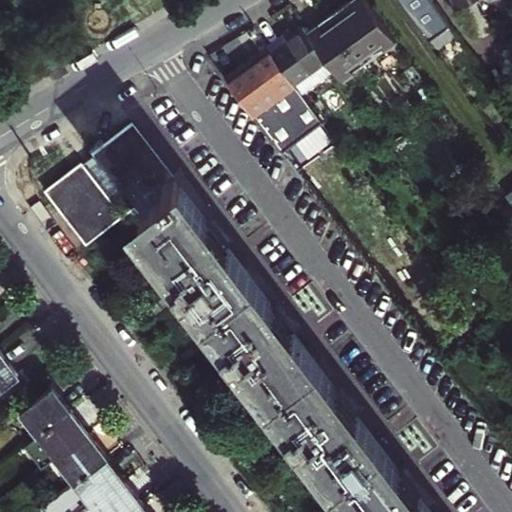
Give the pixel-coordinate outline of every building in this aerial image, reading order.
[(355,0),(339,12),(365,47),(387,31),(364,0),(355,0)] [(471,0),(448,0),(455,10),(471,0)] [(323,23),(307,33),(333,69),(334,71),(365,47),(339,12),(323,23)] [(267,46),(300,92),(333,69),(307,33),(303,28),(292,35),(289,31),(286,33),(267,46)] [(397,45),(387,31),(365,47),(374,61),(397,45)] [(306,100),(300,92),(267,46),(252,57),(222,77),(261,128),(263,130),(279,119),(304,101),(306,100)] [(374,61),(365,47),(334,71),(342,82),(374,61)] [(315,117),(304,101),(279,119),(291,135),(315,117)] [(429,511),(415,493),(396,468),(325,375),(309,353),(225,242),(233,236),(224,225),(216,214),(208,220),(164,162),(133,121),(116,134),(105,142),(103,138),(89,148),(94,154),(83,161),(82,160),(45,188),(86,242),(132,208),(163,248),(158,252),(175,273),(179,270),(218,322),(214,325),(230,346),(234,342),(285,404),(279,409),(294,430),(300,425),(357,502),(352,506),(356,511),(429,511)] [(511,170),(495,182),(511,205),(511,170)] [(316,348),(309,353),(325,375),(333,370),(324,358),(316,348)] [(1,352),(0,352),(0,390),(19,376),(10,364),(1,352)] [(40,435),(71,411),(62,399),(52,386),(21,410),(40,435)] [(80,423),(71,411),(40,435),(58,459),(89,435),(80,423)] [(77,483),(107,459),(98,447),(89,435),(58,459),(77,483)] [(95,506),(125,483),(116,471),(107,459),(77,483),(95,506)] [(403,463),(396,468),(415,493),(421,488),(413,476),(403,463)] [(95,506),(77,483),(43,508),(45,511),(75,511),(85,505),(89,510),(95,506)] [(136,511),(144,507),(135,495),(125,483),(95,506),(89,510),(86,511),(136,511)]
